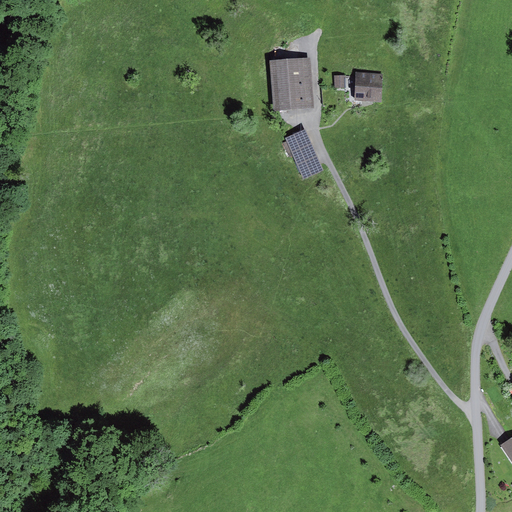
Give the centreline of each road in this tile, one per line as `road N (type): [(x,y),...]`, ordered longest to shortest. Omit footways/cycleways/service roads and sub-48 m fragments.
road 1 (track): [(476,415),(403,326),(315,131),(314,34)]
road 2 (unclassified): [(479,511),(475,355),(511,259)]
